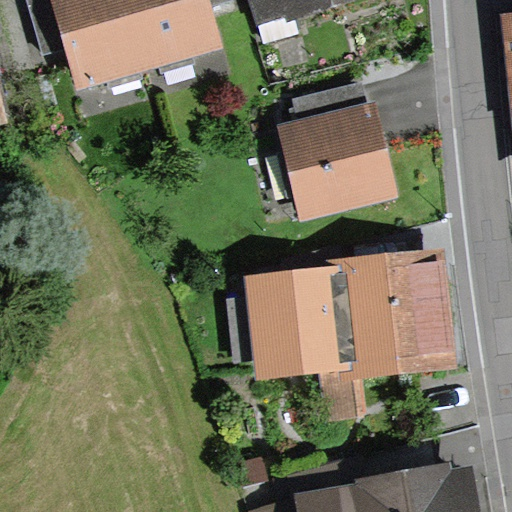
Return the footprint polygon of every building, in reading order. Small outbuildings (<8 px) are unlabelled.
[(58,0),(82,82),(147,63),(128,0),(58,0)] [(128,0),(147,63),(212,44),(199,0),(128,0)] [(252,0),(262,32),(298,20),(294,5),(310,0),(252,0)] [(286,134),(305,213),(388,192),(369,114),(321,126),(314,96),(293,101),(301,131),(286,134)] [(286,292),(292,347),(319,344),(321,365),(449,351),(441,278),(427,279),(426,267),(312,280),(313,289),(286,292)] [(468,511),(463,476),(299,507),(300,511),(468,511)]
